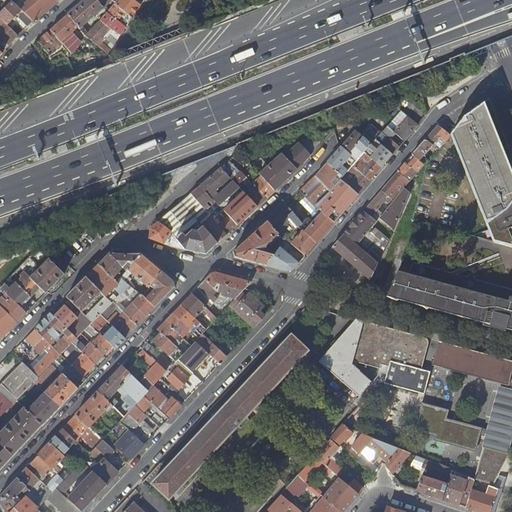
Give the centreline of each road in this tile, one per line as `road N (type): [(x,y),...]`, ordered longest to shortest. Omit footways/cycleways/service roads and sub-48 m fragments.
road 1 (motorway): [(0,196),(414,34)]
road 2 (motorway): [(377,0),(0,151)]
road 3 (residential): [(296,288),(429,120),(492,78),(511,74)]
road 4 (residential): [(0,482),(204,267)]
road 5 (residential): [(296,288),(102,511)]
road 6 (residential): [(511,347),(296,288)]
road 7 (residential): [(204,267),(342,130)]
road 8 (residential): [(129,242),(105,245),(0,351)]
